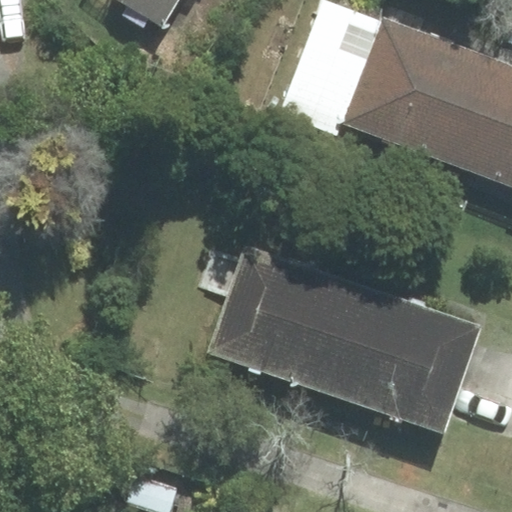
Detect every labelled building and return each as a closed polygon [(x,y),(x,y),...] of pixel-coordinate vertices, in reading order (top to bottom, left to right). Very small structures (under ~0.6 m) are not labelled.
[(120,0),(162,25),(176,0),(120,0)] [(329,0),(323,0),(280,116),(341,139),(347,125),(462,168),(500,64),(329,0)] [(511,67),(500,64),(462,168),(511,186),(511,67)] [(329,392),(365,287),(248,247),(211,351),(329,392)] [(365,287),(329,392),(444,431),(480,327),(365,287)] [(179,511),(188,490),(127,469),(116,501),(146,511),(179,511)]
